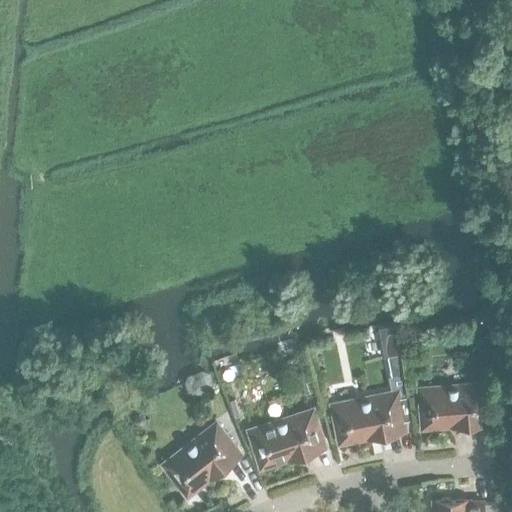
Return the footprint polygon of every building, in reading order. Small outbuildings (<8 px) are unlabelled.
[(397,330),(383,333),(388,355),(399,353),(402,353),(397,330)] [(488,352),(480,353),(481,364),(489,364),(488,352)] [(431,389),(420,390),(423,423),(431,423),(461,420),(461,423),(489,420),(486,384),(491,384),(491,378),(489,366),(478,367),(479,385),(459,386),(458,385),(457,385),(456,385),(455,384),(454,384),(453,384),(452,384),(451,384),(450,385),(449,386),(448,386),(448,387),(447,387),(431,389)] [(184,383),(189,395),(197,397),(212,391),(214,385),(209,372),(202,369),(188,375),(184,383)] [(399,399),(398,392),(371,398),(370,397),(369,397),(368,396),(366,396),(365,396),(364,397),(362,397),(361,398),(360,399),(360,400),(333,406),(340,439),(377,431),(377,434),(405,428),(404,422),(412,421),(409,397),(399,399)] [(234,397),(230,399),(235,414),(239,413),(234,397)] [(277,422),(276,423),(250,431),(261,463),(297,452),(298,454),(325,445),(314,411),(288,419),(286,418),(285,418),(284,418),(282,418),(281,418),(280,419),(279,420),(278,420),(277,422)] [(135,416),(135,420),(137,424),(141,425),(145,422),(146,418),(144,414),(139,413),(135,416)] [(187,447),(187,448),(166,465),(186,491),(216,468),(218,470),(240,453),(218,424),(196,441),(195,441),(194,441),(192,441),(191,442),(190,443),(189,444),(188,445),(187,447)] [(439,499),(435,499),(435,511),(494,511),(496,501),(486,501),(483,501),(467,502),(467,498),(453,499),(452,498),(451,497),(449,496),(448,496),(447,495),(445,496),(444,496),(442,496),(441,497),(440,498),(439,499)]
